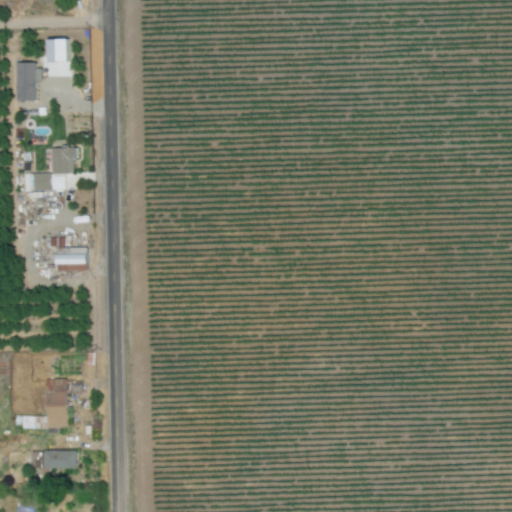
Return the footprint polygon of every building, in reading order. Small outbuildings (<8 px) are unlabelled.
[(14,63),(14,100),(35,100),(34,62),(14,63)] [(52,147),(53,173),(74,173),(74,157),(78,157),(78,147),(52,147)] [(25,190),(63,189),(62,180),(59,180),(58,172),(24,173),(25,190)] [(89,246),(58,247),(59,270),(89,269),(89,246)] [(47,427),(68,427),(67,378),(46,378),(47,427)] [(78,450),(44,451),(44,469),(79,468),(78,450)]
